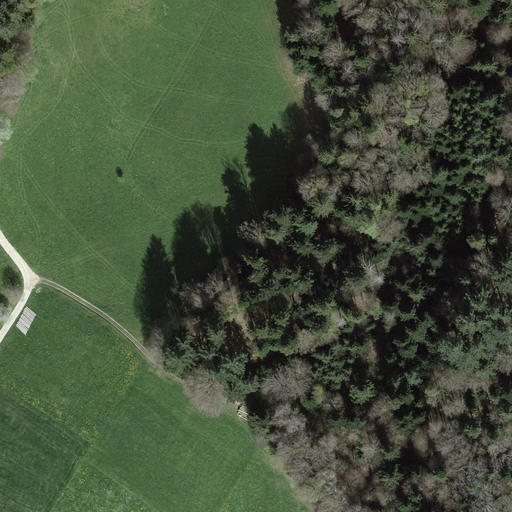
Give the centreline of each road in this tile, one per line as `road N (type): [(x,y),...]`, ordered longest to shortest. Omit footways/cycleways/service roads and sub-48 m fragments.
road 1 (track): [(219,377),(291,356),(365,322),(376,309),(375,294),(360,279),(213,241),(133,187),(132,151),(222,0)]
road 2 (track): [(392,511),(354,462),(284,406),(219,377),(173,375),(79,299),(50,282),(28,284)]
road 3 (track): [(393,511),(365,446),(380,330),(374,312)]
